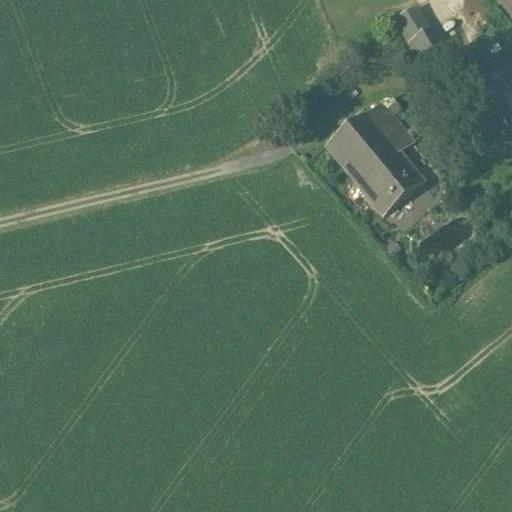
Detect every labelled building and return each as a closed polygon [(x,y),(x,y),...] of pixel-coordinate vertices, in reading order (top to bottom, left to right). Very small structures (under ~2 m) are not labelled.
[(441,28),(430,35),(415,9),(391,25),(426,82),(462,59),(441,28)] [(511,107),(511,67),(496,75),(511,107)] [(416,144),(383,104),(369,117),(401,156),(416,144)] [(369,117),(328,151),(360,189),(401,156),(369,117)] [(401,156),(360,189),(386,220),(426,186),(401,156)]
